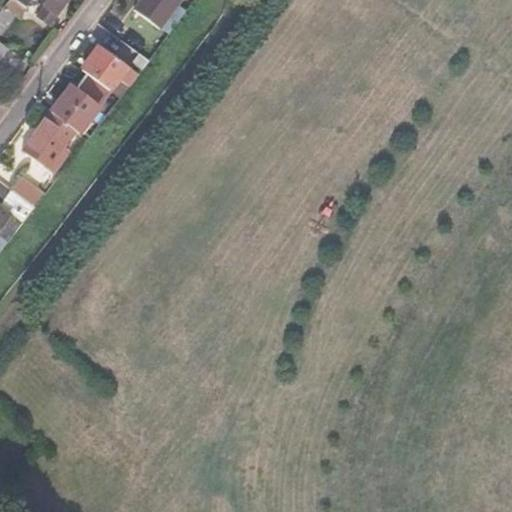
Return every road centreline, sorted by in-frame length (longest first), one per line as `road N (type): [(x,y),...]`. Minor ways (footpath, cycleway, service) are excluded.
road 1 (track): [(247,0),(0,306)]
road 2 (unknown): [(511,167),(399,327),(364,410),(349,511)]
road 3 (residential): [(0,140),(104,0)]
